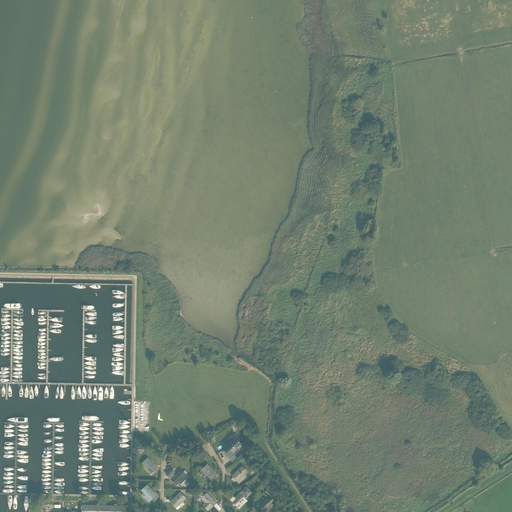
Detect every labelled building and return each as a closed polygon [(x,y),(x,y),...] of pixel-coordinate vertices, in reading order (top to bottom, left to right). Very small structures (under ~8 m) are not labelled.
[(136,425),(136,432),(147,432),(147,414),(143,414),(143,418),(139,418),(140,425),(136,425)] [(234,438),(232,440),(223,449),(228,455),(231,458),(243,446),(234,438)] [(253,447),(251,445),(243,452),(244,453),(253,447)] [(153,472),(157,468),(147,458),(142,464),(149,471),(150,470),(153,472)] [(213,479),(217,474),(207,465),(201,470),(208,477),(210,476),(213,479)] [(240,479),(247,472),(242,467),(232,476),(236,480),(238,478),(240,479)] [(173,474),(175,473),(171,468),(165,474),(176,486),(179,483),(181,485),(186,480),(184,478),(186,476),(180,470),(174,476),(173,474)] [(151,501),(156,495),(147,485),(141,491),(151,501)] [(241,491),(241,492),(231,501),(235,505),(238,503),(239,504),(244,500),(247,497),(252,493),(246,486),(241,491)] [(276,497),(268,489),(265,492),(273,500),(276,497)] [(200,492),(196,492),(196,499),(201,499),(205,503),(203,506),(208,511),(216,503),(206,493),(204,496),(200,492)] [(178,506),(186,499),(180,493),(170,502),(177,510),(180,507),(178,506)] [(268,509),(272,505),(267,499),(260,506),(265,511),(268,509)]
